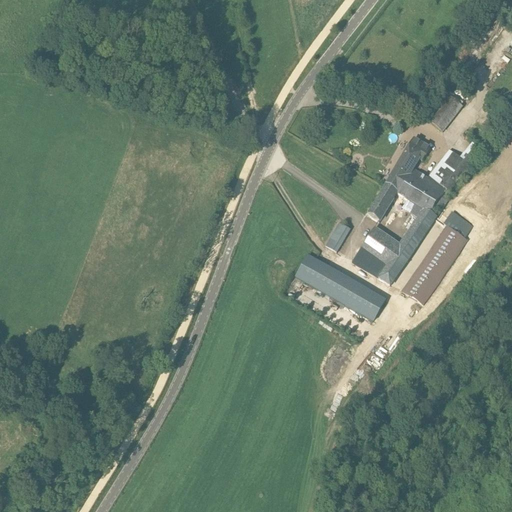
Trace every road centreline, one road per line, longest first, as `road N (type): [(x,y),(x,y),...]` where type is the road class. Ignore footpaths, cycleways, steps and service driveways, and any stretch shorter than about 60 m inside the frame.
road 1 (tertiary): [(102,511),(177,385),(279,129),(372,0)]
road 2 (track): [(253,135),(188,0)]
road 3 (track): [(253,135),(233,0)]
